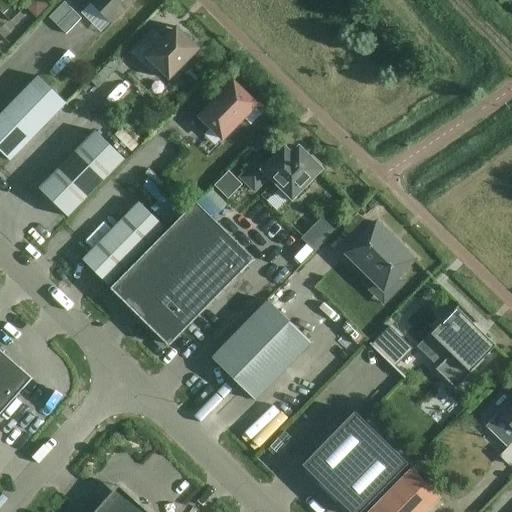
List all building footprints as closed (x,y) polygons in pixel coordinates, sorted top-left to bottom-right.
[(112,24),(134,0),(91,0),(90,2),(112,24)] [(64,2),(49,17),(65,33),(80,18),(64,2)] [(169,80),(199,49),(176,27),(165,38),(154,27),(128,53),(152,76),(159,70),(169,80)] [(109,66),(97,79),(104,86),(116,73),(109,66)] [(66,104),(38,77),(0,115),(0,151),(10,161),(66,104)] [(256,105),(233,83),(200,117),(222,139),(256,105)] [(188,120),(205,102),(197,94),(180,111),(188,120)] [(120,129),(114,136),(131,153),(138,146),(120,129)] [(69,217),(125,160),(95,131),(39,188),(69,217)] [(240,178),(254,191),(268,177),(292,200),(294,198),(296,201),(306,191),(303,188),(322,169),(319,167),(320,165),(312,157),(310,158),(299,147),(291,154),(284,147),(268,163),(261,156),(240,178)] [(228,175),(217,186),(228,196),(238,186),(228,175)] [(165,228),(138,202),(82,260),(108,286),(165,228)] [(126,303),(169,345),(240,274),(254,260),(196,202),(110,289),(125,304),(126,303)] [(412,261),(414,259),(412,258),(378,224),(376,223),(375,224),(348,252),(346,254),(348,255),(382,289),(383,290),(385,289),(402,271),(412,261)] [(211,358),(255,401),(311,343),(268,301),(211,358)] [(477,323),(478,322),(458,303),(457,304),(459,305),(430,334),(454,357),(450,361),(447,358),(436,370),(455,389),(484,360),(483,359),(495,346),(474,325),(476,322),(477,323)] [(412,349),(389,326),(371,344),(370,343),(369,344),(404,378),(405,377),(395,367),(412,349)] [(0,414),(32,379),(0,350),(0,414)] [(511,399),(498,413),(511,427),(511,442),(500,455),(510,465),(511,462),(511,399)] [(354,411),(301,465),(349,511),(361,511),(409,464),(354,411)] [(239,428),(252,441),(267,425),(254,412),(239,428)] [(411,469),(369,511),(425,511),(440,497),(411,469)] [(148,511),(135,499),(132,502),(129,500),(109,501),(107,504),(104,501),(94,511),(148,511)]
